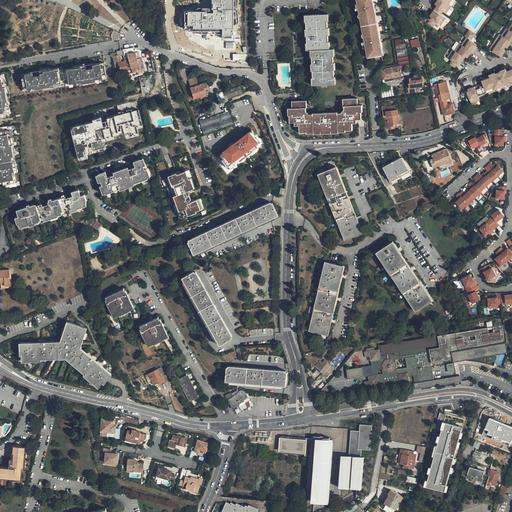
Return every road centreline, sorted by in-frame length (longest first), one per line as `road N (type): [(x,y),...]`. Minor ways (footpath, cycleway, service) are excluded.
road 1 (tertiary): [(0,363),(40,387),(183,422),(232,425)]
road 2 (residential): [(121,29),(170,56),(264,86),(279,134)]
road 3 (residential): [(315,149),(423,140),(511,108)]
road 4 (tertiary): [(328,412),(454,393),(511,410)]
road 5 (residential): [(295,358),(286,289),(294,174)]
